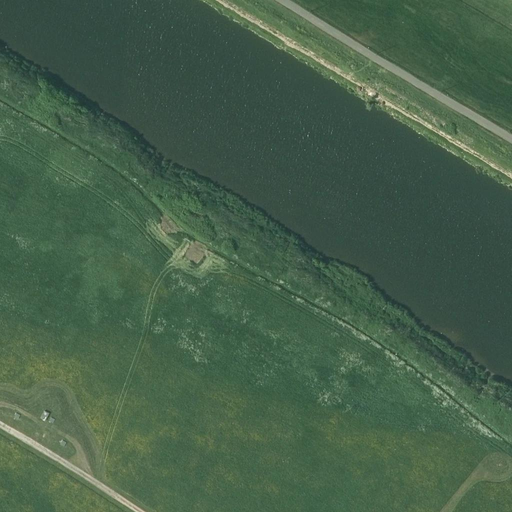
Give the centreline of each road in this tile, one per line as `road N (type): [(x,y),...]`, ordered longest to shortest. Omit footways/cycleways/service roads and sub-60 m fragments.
road 1 (unclassified): [(285,0),(511,137)]
road 2 (track): [(0,426),(137,511)]
road 3 (track): [(0,404),(74,446),(86,480)]
